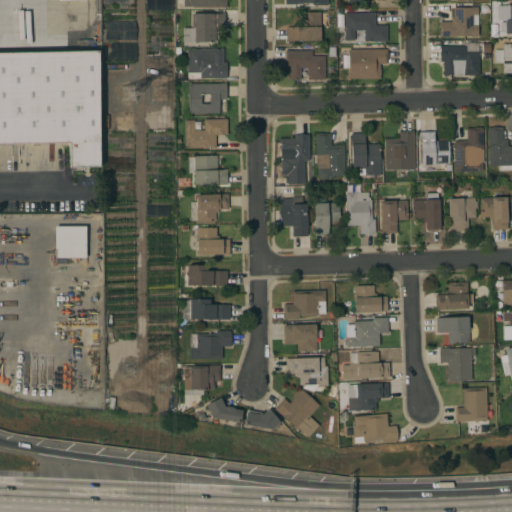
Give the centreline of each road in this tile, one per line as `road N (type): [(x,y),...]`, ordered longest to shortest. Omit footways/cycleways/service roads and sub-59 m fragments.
road 1 (residential): [(258,0),(256,386)]
road 2 (residential): [(259,268),(511,260)]
road 3 (residential): [(260,112),(511,102)]
road 4 (motorway): [(267,511),(37,449)]
road 5 (residential): [(409,264),(423,404)]
